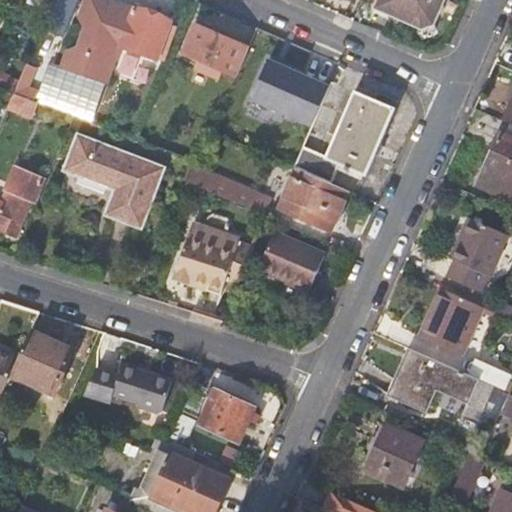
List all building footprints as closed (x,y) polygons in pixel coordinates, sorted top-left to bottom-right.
[(157,59),(171,21),(150,13),(134,7),(133,10),(116,4),(114,0),(85,0),(60,65),(105,83),(109,73),(120,44),(157,59)] [(78,0),(64,0),(60,11),(72,16),(78,0)] [(133,10),(134,7),(116,0),(114,0),(116,4),(133,10)] [(445,0),(377,0),(374,8),(424,29),(434,25),(445,0)] [(174,16),(152,7),(150,13),(171,21),(174,16)] [(183,53),(238,75),(250,48),(197,23),(183,53)] [(133,73),(138,54),(125,50),(120,70),(133,73)] [(270,60),(253,99),(314,125),(330,86),(302,74),(301,77),(287,71),(288,68),(270,60)] [(327,158),(304,147),(296,167),(299,168),(330,181),(339,163),(367,175),(395,108),(357,91),(327,158)] [(38,102),(14,93),(3,117),(10,120),(14,110),(32,117),(38,102)] [(77,109),(44,97),(41,103),(74,115),(77,109)] [(511,97),(502,120),(507,122),(511,124),(511,97)] [(511,132),(504,129),(479,185),(511,199),(511,132)] [(167,167),(78,133),(64,170),(115,189),(105,215),(143,229),(167,167)] [(0,227),(22,236),(47,179),(17,165),(2,200),(0,199),(0,227)] [(331,230),(349,189),(330,181),(299,168),(281,209),(331,230)] [(208,171),(201,187),(215,194),(261,213),(267,196),(208,171)] [(484,293),(511,236),(469,219),(452,256),(455,257),(447,277),(484,293)] [(192,225),(174,278),(221,295),(226,279),(239,284),(255,248),(192,225)] [(327,255),(275,233),(260,268),(311,290),(327,255)] [(463,354),(483,307),(441,288),(421,334),(463,354)] [(511,304),(501,300),(496,313),(511,320),(511,304)] [(75,348),(32,330),(19,359),(11,375),(54,395),(75,348)] [(478,424),(495,386),(410,348),(390,395),(427,411),(438,387),(470,401),(463,418),(478,424)] [(0,396),(2,397),(11,375),(19,359),(0,350),(0,396)] [(143,363),(141,370),(153,373),(155,367),(143,363)] [(118,375),(96,368),(85,394),(110,401),(113,392),(140,401),(139,404),(159,410),(160,407),(164,409),(172,380),(153,373),(141,370),(122,364),(118,375)] [(257,407),(216,389),(200,425),(240,442),(257,407)] [(511,416),(511,393),(502,413),(511,416)] [(196,421),(178,413),(167,437),(217,460),(224,443),(192,429),(196,421)] [(425,439),(389,423),(368,470),(404,487),(425,439)] [(212,469),(217,460),(167,437),(158,433),(150,452),(128,498),(158,511),(214,511),(229,477),(212,469)] [(469,453),(455,485),(471,492),(485,460),(469,453)] [(471,492),(455,485),(447,502),(464,510),(471,492)] [(511,511),(511,491),(503,487),(491,511),(511,511)] [(378,511),(331,490),(323,508),(333,511),(378,511)]
